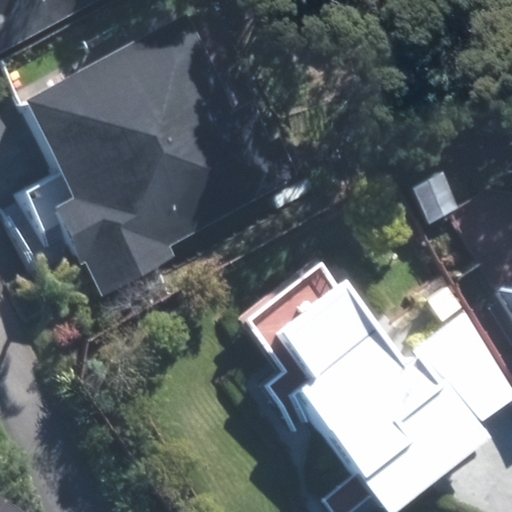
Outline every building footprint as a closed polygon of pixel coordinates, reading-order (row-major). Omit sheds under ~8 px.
[(0,0),(0,52),(94,0),(0,0)] [(155,26),(0,110),(0,144),(28,193),(0,208),(0,225),(32,284),(61,268),(80,305),(160,261),(154,250),(249,199),(155,26)] [(511,274),(481,290),(511,352),(511,274)] [(310,296),(238,354),(274,398),(262,408),(331,494),(390,447),(375,427),(417,393),(388,357),(371,371),(310,296)] [(452,337),(413,366),(457,425),(496,396),(452,337)]
